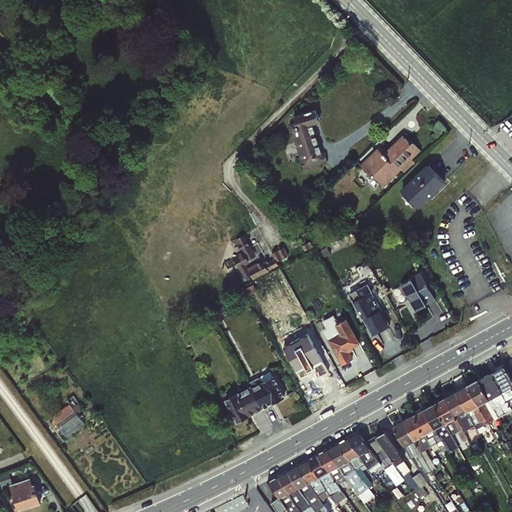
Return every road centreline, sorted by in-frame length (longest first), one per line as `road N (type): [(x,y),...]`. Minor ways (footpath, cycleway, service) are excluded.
road 1 (primary): [(511,324),(160,511)]
road 2 (secondary): [(511,168),(346,0)]
road 3 (unknown): [(429,84),(372,144),(335,153)]
